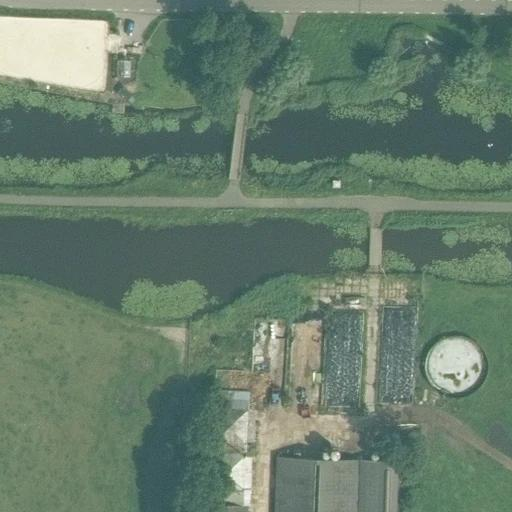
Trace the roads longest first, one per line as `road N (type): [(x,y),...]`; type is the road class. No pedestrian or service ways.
road 1 (unclassified): [(9,0),(511,10)]
road 2 (track): [(270,511),(272,441),(364,441),(376,206)]
